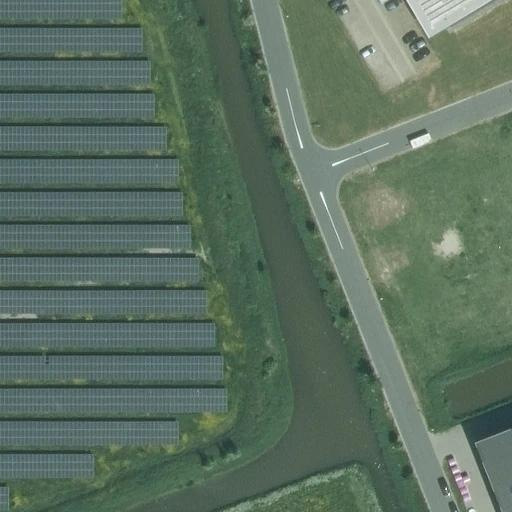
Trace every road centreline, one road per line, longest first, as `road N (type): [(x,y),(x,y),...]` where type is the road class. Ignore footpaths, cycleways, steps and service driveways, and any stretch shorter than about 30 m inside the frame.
road 1 (unclassified): [(444,511),(312,172)]
road 2 (unclassified): [(511,95),(312,172)]
road 3 (unclassified): [(312,172),(263,0)]
